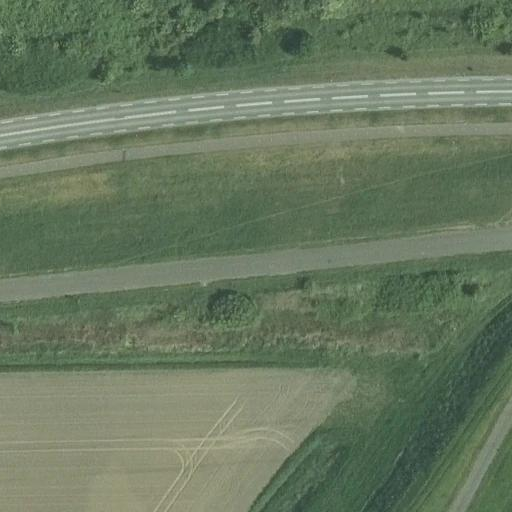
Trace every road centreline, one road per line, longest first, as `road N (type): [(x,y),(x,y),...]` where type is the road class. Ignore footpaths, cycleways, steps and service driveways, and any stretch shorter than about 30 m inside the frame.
road 1 (unclassified): [(0,296),(511,244)]
road 2 (tertiary): [(511,93),(190,111),(0,137)]
